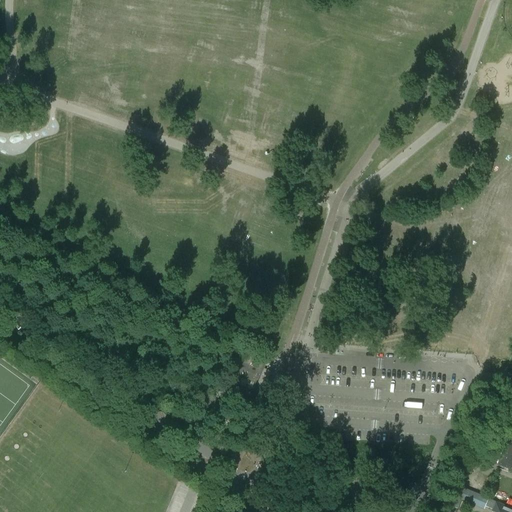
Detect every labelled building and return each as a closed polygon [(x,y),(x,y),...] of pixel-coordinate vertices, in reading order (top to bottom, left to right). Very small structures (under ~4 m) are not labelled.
[(252,390),(260,370),(253,367),(256,360),(246,356),(243,363),(241,362),(232,382),(252,390)] [(511,469),(511,442),(507,441),(498,464),(511,469)] [(491,455),(475,449),(473,455),(488,461),(491,455)] [(448,504),(457,508),(462,497),(467,499),(466,501),(485,509),(486,506),(493,509),(496,502),(455,485),(448,504)] [(511,511),(511,508),(496,502),(493,509),(492,511),(493,511),(511,511)]
